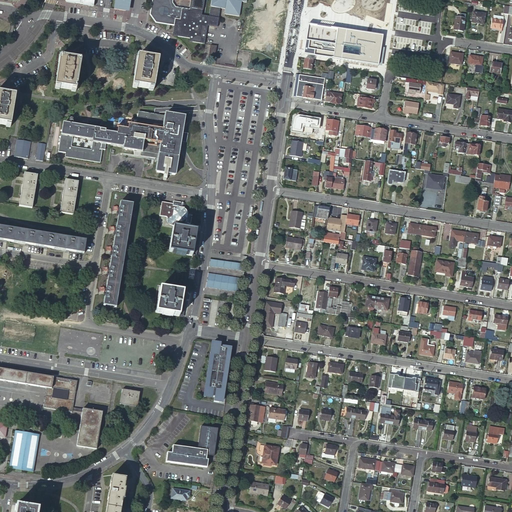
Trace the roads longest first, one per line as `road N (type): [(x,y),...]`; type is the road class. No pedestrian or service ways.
road 1 (residential): [(511,379),(247,338)]
road 2 (unclassified): [(511,305),(258,264)]
road 3 (unclassified): [(270,191),(511,228)]
road 4 (residential): [(171,385),(0,357)]
road 5 (tertiary): [(222,506),(247,338)]
road 6 (unclassified): [(191,330),(210,194)]
road 7 (unknown): [(77,106),(210,100)]
road 8 (residential): [(511,139),(381,117)]
road 9 (unclassified): [(0,481),(52,482),(124,451)]
road 10 (unclassified): [(210,194),(216,69)]
